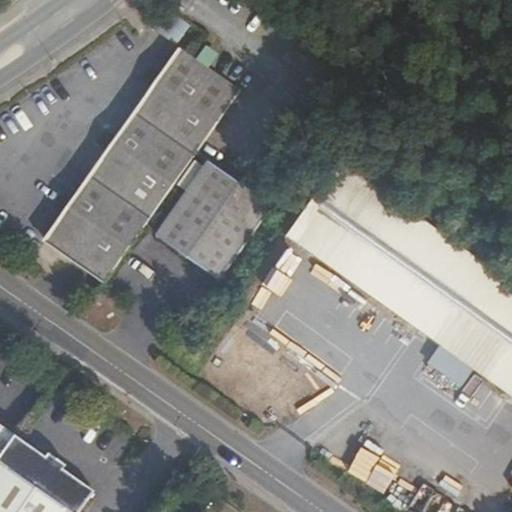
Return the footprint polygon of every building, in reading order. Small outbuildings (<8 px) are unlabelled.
[(177,41),(185,18),(166,11),(158,34),(177,41)] [(201,154),(243,94),(183,53),(141,112),(201,154)] [(143,235),(201,154),(141,112),(83,194),(143,235)] [(511,276),(344,155),(288,228),(511,388),(511,276)] [(276,206),(212,162),(161,238),(224,282),(276,206)] [(143,235),(83,194),(49,241),(110,284),(143,235)] [(91,495),(0,432),(0,511),(92,511),(93,511),(93,501),(91,495)]
